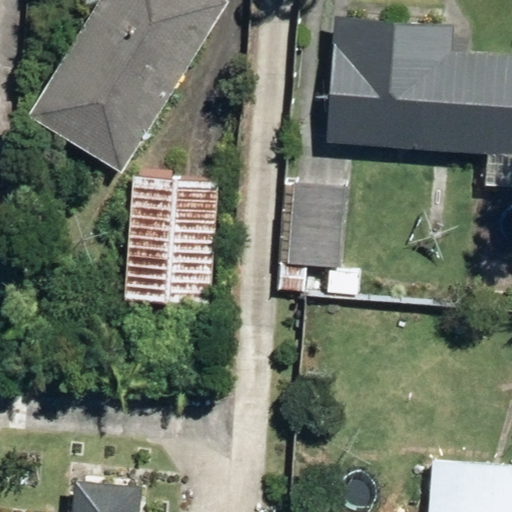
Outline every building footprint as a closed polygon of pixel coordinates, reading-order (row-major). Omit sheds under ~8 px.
[(101,0),(33,108),(126,166),(231,0),(101,0)] [(343,7),(335,133),(492,143),(491,177),(511,178),(511,45),(456,41),(459,15),(343,7)] [(129,296),(215,301),(222,175),(135,171),(129,296)] [(354,176),(290,172),(283,283),(316,283),(318,255),(349,257),(354,176)] [(126,364),(150,365),(151,343),(128,341),(126,364)] [(511,511),(511,457),(437,453),(432,511),(511,511)] [(143,511),(147,480),(81,474),(77,511),(143,511)]
